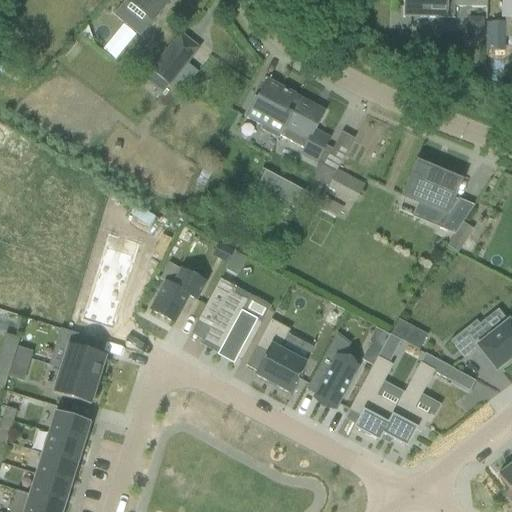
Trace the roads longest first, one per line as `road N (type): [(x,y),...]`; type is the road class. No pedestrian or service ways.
road 1 (residential): [(407,496),(195,378),(170,372),(142,391),(107,511)]
road 2 (residential): [(511,147),(340,78),(253,0)]
road 3 (residential): [(511,414),(407,496)]
